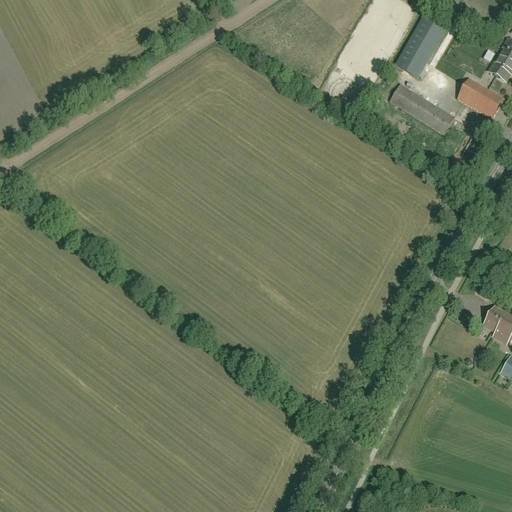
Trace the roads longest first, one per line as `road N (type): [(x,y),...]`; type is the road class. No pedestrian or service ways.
road 1 (secondary): [(317,511),(511,144)]
road 2 (track): [(0,170),(266,0)]
